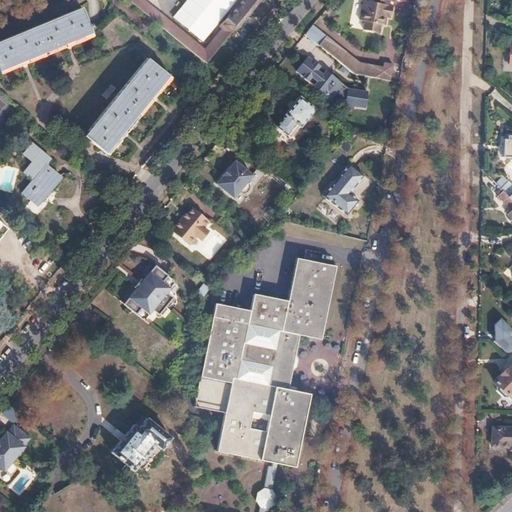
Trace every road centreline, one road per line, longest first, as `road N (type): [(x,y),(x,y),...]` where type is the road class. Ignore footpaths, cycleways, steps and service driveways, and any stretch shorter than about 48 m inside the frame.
road 1 (residential): [(328,511),(433,0)]
road 2 (residential): [(469,0),(459,511)]
road 3 (residential): [(0,382),(303,0)]
